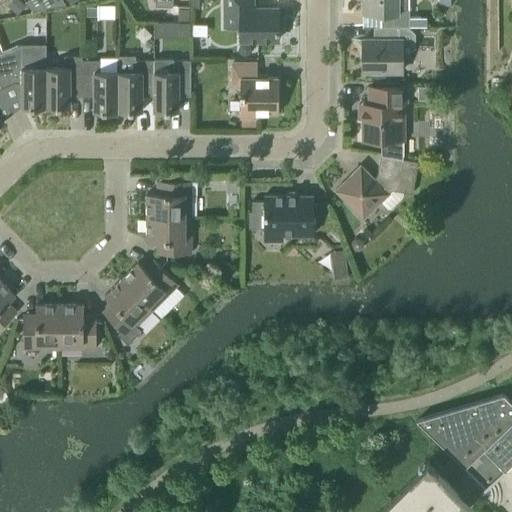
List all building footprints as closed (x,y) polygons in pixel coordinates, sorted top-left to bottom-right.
[(247,40),(279,40),(279,8),(253,8),(253,0),(224,0),(225,26),(247,26),(247,40)] [(381,26),(400,26),(409,26),(409,0),(362,0),(363,14),(381,14),(381,26)] [(98,6),(85,6),(85,16),(98,16),(98,6)] [(189,9),(179,8),(178,20),(189,21),(189,9)] [(152,20),(152,34),(187,35),(187,21),(152,20)] [(400,39),(400,26),(381,26),(374,26),(374,39),(363,39),(363,70),(402,70),(402,39),(400,39)] [(44,107),(47,107),(47,67),(46,67),(46,44),(19,44),(0,52),(0,82),(2,87),(12,83),(17,93),(22,93),(22,94),(22,107),(35,107),(35,109),(44,109),(44,107)] [(70,87),(82,87),(82,59),(83,59),(82,55),(64,55),(64,67),(47,67),(47,107),(49,107),(49,109),(58,109),(58,107),(70,107),(70,87)] [(118,56),(118,57),(118,111),(121,111),(121,113),(130,113),(129,111),(142,111),(143,91),(155,91),(154,59),(136,59),(136,56),(118,56)] [(100,59),(83,59),(82,59),(82,87),(82,91),(94,91),(94,111),(107,111),(107,113),(116,113),(116,111),(118,111),(118,57),(100,57),(100,59)] [(154,58),(154,59),(155,91),(154,111),(157,111),(158,113),(166,113),(166,111),(179,111),(179,91),(191,91),(191,59),(174,59),(174,58),(154,58)] [(241,83),(240,116),(258,116),(258,112),(279,112),(279,77),(257,77),(257,62),(233,62),(233,83),(241,83)] [(381,154),(403,158),(403,139),(404,139),(404,104),(407,104),(407,86),(369,86),(369,103),(363,103),(363,139),(381,139),(381,154)] [(432,86),(419,86),(419,99),(432,99),(432,86)] [(418,160),(408,159),(403,158),(381,154),(378,174),(374,177),(361,164),(335,189),(364,218),(381,200),(388,207),(391,207),(401,197),(404,191),(413,192),(418,160)] [(227,177),(227,191),(239,192),(239,177),(227,177)] [(147,192),(147,216),(191,216),(191,180),(161,180),(161,192),(147,192)] [(313,234),(313,200),(313,194),(265,194),(265,200),(252,200),(252,211),(249,211),(249,227),(265,227),(265,240),(283,240),(283,234),(313,234)] [(161,240),(161,253),(191,253),(191,216),(147,216),(147,240),(161,240)] [(122,278),(153,309),(179,283),(158,262),(149,271),(139,261),(122,278)] [(337,265),(334,270),(335,278),(348,276),(347,264),(337,265)] [(141,329),(137,325),(153,309),(122,278),(105,295),(115,305),(106,314),(121,329),(118,332),(128,342),(141,329)] [(0,327),(14,314),(5,305),(16,295),(0,279),(0,327)] [(36,317),(23,318),(23,347),(60,347),(60,303),(36,303),(36,317)] [(60,303),(60,347),(97,347),(97,318),(84,318),(84,303),(60,303)] [(483,491),(494,480),(511,462),(511,396),(510,399),(504,393),(417,419),(484,487),(481,490),(483,491)] [(462,511),(474,501),(472,500),(469,502),(433,466),(386,511),(462,511)]
